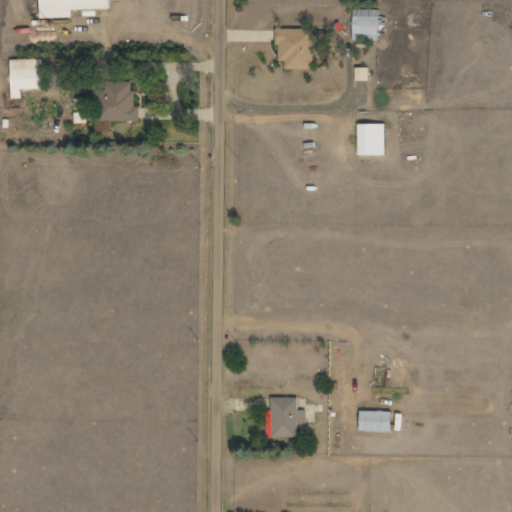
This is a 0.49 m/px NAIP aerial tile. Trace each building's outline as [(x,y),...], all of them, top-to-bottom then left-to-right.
[(42,0),(42,19),(74,18),(74,10),(112,9),(111,0),(42,0)] [(379,41),(379,19),(379,10),(354,9),(353,41),(379,41)] [(314,69),(314,29),(279,29),(278,61),(286,61),(286,69),(314,69)] [(13,99),(23,99),(22,90),(45,89),(44,59),(12,60),(13,99)] [(369,81),(369,68),(356,68),(356,81),(369,81)] [(97,121),(141,122),(141,106),(135,106),(135,82),(107,82),(106,91),(98,90),(97,121)] [(360,156),(386,155),(386,124),(359,125),(360,156)] [(299,397),(271,398),(271,437),(299,437),(299,423),(308,423),(308,410),(299,410),(299,397)] [(394,412),(362,411),(361,431),(393,432),(394,412)]
